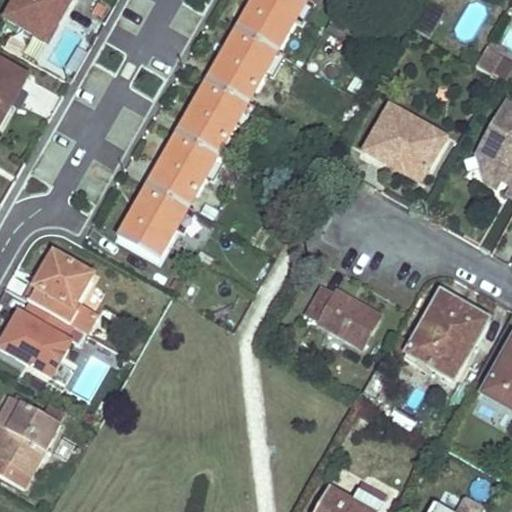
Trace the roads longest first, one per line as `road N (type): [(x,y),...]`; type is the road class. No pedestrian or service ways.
road 1 (residential): [(0,255),(15,230),(64,191),(171,0)]
road 2 (residential): [(511,285),(456,253),(383,228)]
